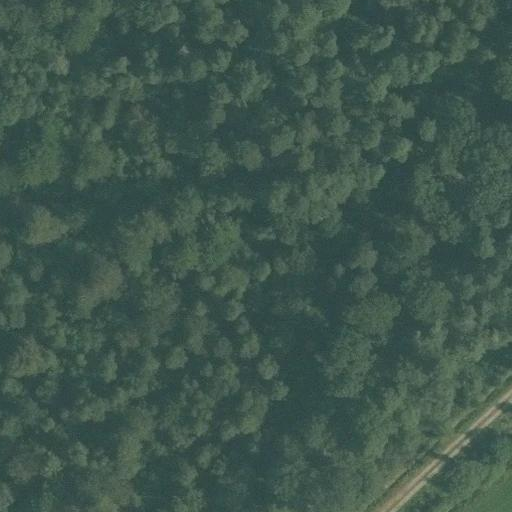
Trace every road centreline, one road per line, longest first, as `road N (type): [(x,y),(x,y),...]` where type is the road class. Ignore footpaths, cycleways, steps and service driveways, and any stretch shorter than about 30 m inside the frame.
road 1 (unclassified): [(314,511),(511,79)]
road 2 (track): [(372,511),(511,392)]
